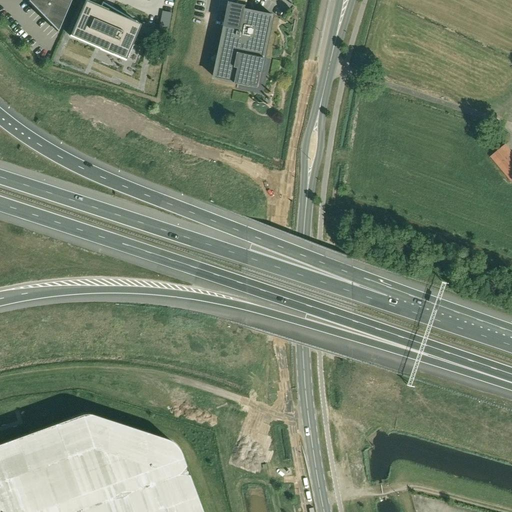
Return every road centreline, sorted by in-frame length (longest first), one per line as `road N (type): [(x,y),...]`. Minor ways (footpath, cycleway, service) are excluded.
road 1 (motorway): [(0,204),(511,375)]
road 2 (motorway): [(0,299),(111,289),(196,296),(511,376)]
road 3 (secondary): [(324,511),(308,417),(301,270),(311,150),(346,0)]
road 4 (motorway): [(385,303),(353,274),(78,168),(0,117)]
road 5 (motorway): [(385,303),(0,179)]
road 6 (track): [(0,382),(70,371),(175,379)]
road 7 (motorway): [(511,345),(385,303)]
